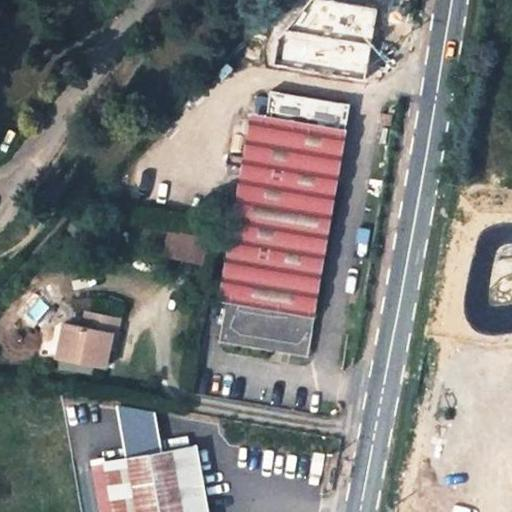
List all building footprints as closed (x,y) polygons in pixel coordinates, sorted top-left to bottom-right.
[(350,129),(272,116),(266,149),(262,149),(236,305),(229,304),(222,341),(314,357),(320,317),(315,316),(340,161),(345,162),(350,129)] [(171,230),(166,254),(204,260),(208,236),(171,230)] [(119,302),(74,293),(61,358),(107,366),(113,333),(119,302)] [(129,304),(119,302),(113,333),(123,336),(129,304)] [(208,511),(208,509),(234,505),(222,446),(222,443),(196,448),(195,448),(108,462),(109,465),(117,511),(208,511)]
